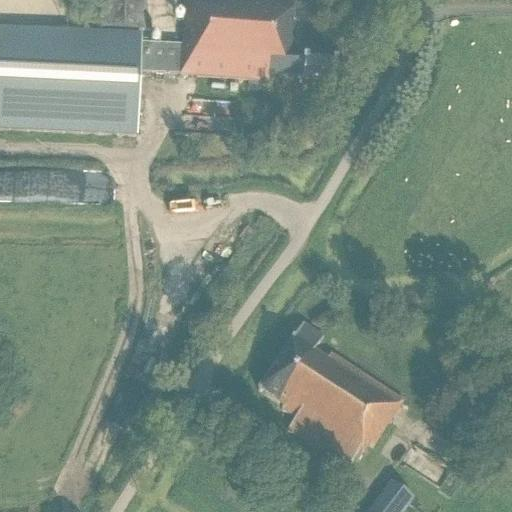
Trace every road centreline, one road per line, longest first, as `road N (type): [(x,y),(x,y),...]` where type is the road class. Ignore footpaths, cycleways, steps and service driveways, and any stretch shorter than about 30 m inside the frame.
road 1 (unclassified): [(115,511),(383,98),(405,37),(399,0)]
road 2 (track): [(137,193),(128,210),(132,313),(69,473),(68,511)]
road 3 (track): [(308,222),(246,205),(198,223),(150,213),(137,193),(137,170),(174,97)]
road 4 (track): [(137,170),(105,155),(0,149)]
